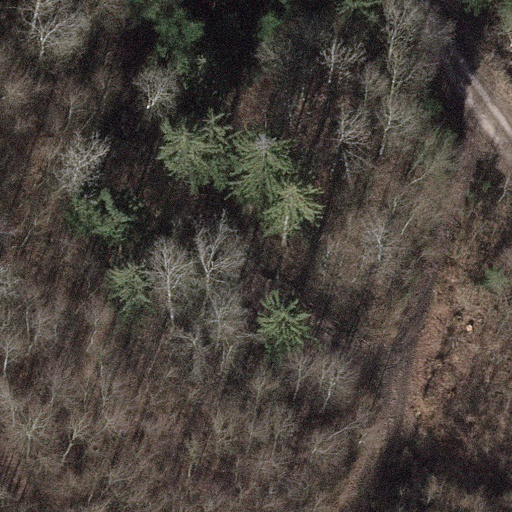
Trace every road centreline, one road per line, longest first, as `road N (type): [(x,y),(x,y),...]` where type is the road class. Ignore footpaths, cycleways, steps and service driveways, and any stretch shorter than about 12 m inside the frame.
road 1 (track): [(350,511),(450,236),(481,94)]
road 2 (track): [(511,134),(419,0)]
